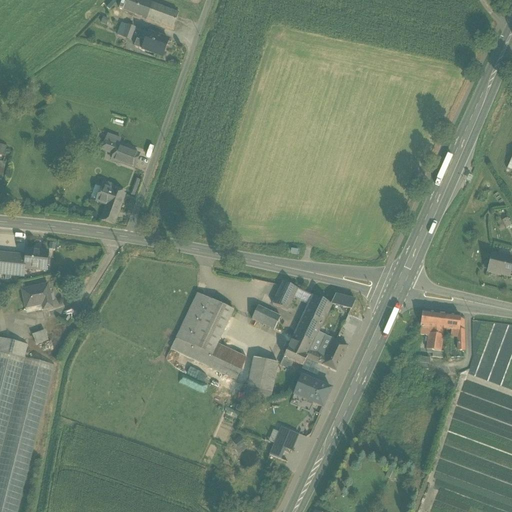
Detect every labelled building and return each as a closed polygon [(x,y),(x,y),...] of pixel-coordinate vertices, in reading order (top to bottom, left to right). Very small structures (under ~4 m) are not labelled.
[(147,20),(152,4),(140,0),(126,0),(125,5),(122,11),(147,20)] [(178,14),(152,4),(147,20),(173,30),(178,14)] [(123,39),(127,26),(121,24),(116,36),(123,39)] [(134,29),(127,26),(123,39),(130,41),(134,29)] [(168,41),(148,34),(148,35),(143,33),(140,40),(145,42),(142,50),(162,58),(168,41)] [(139,42),(137,41),(134,47),(142,50),(145,42),(140,40),(139,42)] [(120,140),(108,136),(102,151),(114,156),(112,161),(122,165),(127,151),(118,148),(120,140)] [(139,155),(127,151),(122,165),(134,169),(139,155)] [(110,191),(106,189),(101,202),(107,204),(108,201),(121,205),(124,196),(110,191)] [(121,205),(108,201),(107,204),(102,221),(114,225),(121,205)] [(48,253),(25,251),(24,257),(17,257),(17,262),(17,263),(15,276),(23,277),(24,269),(46,272),(48,253)] [(17,257),(0,254),(0,274),(5,275),(5,280),(10,279),(10,275),(15,276),(17,263),(17,262),(17,257)] [(504,258),(491,255),(487,273),(509,278),(511,264),(511,260),(511,259),(505,257),(504,258)] [(296,290),(283,283),(272,304),(285,311),(291,298),(296,290)] [(47,285),(21,291),(24,309),(41,305),(42,310),(51,308),(47,285)] [(303,293),(296,290),(291,298),(298,302),(303,293)] [(233,311),(196,294),(175,339),(212,356),(217,344),(233,311)] [(354,301),(335,296),(331,305),(350,310),(354,301)] [(330,306),(312,298),(301,322),(319,330),(330,306)] [(286,322),(257,307),(251,318),(280,333),(286,322)] [(446,317),(422,314),(420,328),(422,328),(429,329),(439,330),(444,330),(446,317)] [(460,318),(446,317),(444,330),(444,331),(451,332),(454,332),(454,331),(458,332),(458,331),(460,318)] [(319,330),(301,322),(291,343),(301,347),(300,349),(309,353),(310,351),(319,330)] [(429,329),(422,328),(421,336),(428,337),(428,335),(429,329)] [(44,331),(31,335),(35,345),(47,341),(44,331)] [(458,332),(454,331),(454,332),(451,332),(450,338),(457,338),(457,352),(464,352),(464,332),(458,331),(458,332)] [(438,336),(428,335),(428,337),(426,351),(433,352),(440,353),(442,337),(438,336)] [(27,345),(0,337),(0,352),(24,359),(27,345)] [(212,356),(175,339),(170,350),(235,380),(240,369),(212,356)] [(333,341),(325,358),(321,356),(317,364),(335,372),(347,348),(333,341)] [(301,347),(291,343),(284,358),(292,362),(302,367),(306,359),(306,358),(309,353),(300,349),(301,347)] [(246,357),(217,344),(212,356),(240,369),(246,357)] [(321,356),(310,351),(309,353),(306,358),(306,359),(317,364),(321,356)] [(24,359),(0,352),(0,511),(16,511),(54,366),(24,359)] [(248,388),(271,393),(278,363),(254,358),(248,388)] [(292,362),(284,358),(280,367),(288,371),(292,362)] [(430,360),(418,358),(416,370),(428,371),(430,360)] [(313,383),(302,379),(294,396),(305,401),(313,383)] [(330,391),(313,383),(305,401),(322,408),(330,391)] [(271,393),(248,388),(246,395),(270,400),(271,393)] [(223,416),(237,422),(240,414),(227,408),(223,416)] [(299,435),(281,428),(273,446),(291,453),(299,435)]
